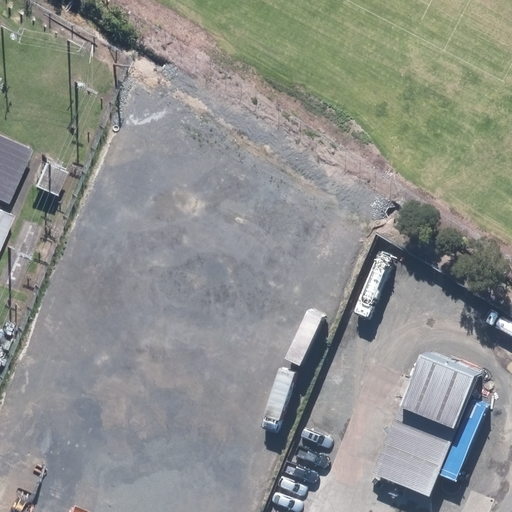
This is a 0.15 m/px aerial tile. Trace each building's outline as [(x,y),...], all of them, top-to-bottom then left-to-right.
[(141,133),(90,156),(121,224),(172,200),(141,133)] [(65,171),(43,161),(33,184),(55,194),(65,171)] [(219,201),(213,219),(189,211),(166,279),(201,290),(207,273),(223,278),(220,286),(259,299),(277,245),(253,237),(260,214),(219,201)] [(0,249),(14,216),(0,209),(0,249)] [(363,245),(311,224),(266,332),(319,354),(363,245)] [(98,226),(60,269),(113,315),(151,273),(98,226)] [(48,311),(27,360),(89,386),(110,338),(48,311)] [(259,340),(224,459),(275,474),(310,355),(259,340)] [(485,380),(425,356),(375,477),(436,502),(485,380)] [(89,397),(31,374),(9,428),(68,451),(89,397)] [(138,427),(83,448),(103,501),(158,480),(138,427)] [(253,511),(263,479),(215,465),(201,511),(253,511)] [(163,511),(156,491),(99,511),(163,511)]
